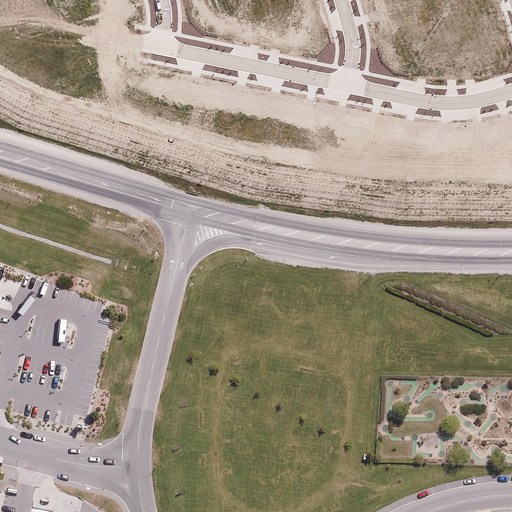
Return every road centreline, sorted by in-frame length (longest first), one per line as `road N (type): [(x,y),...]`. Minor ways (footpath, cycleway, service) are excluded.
road 1 (primary): [(252,226),(346,243),(511,252)]
road 2 (residential): [(170,276),(132,468)]
road 3 (primary): [(0,153),(186,208)]
road 4 (residential): [(347,85),(161,46)]
road 5 (residential): [(511,90),(441,102),(347,85)]
road 6 (residential): [(0,444),(75,464),(132,468)]
